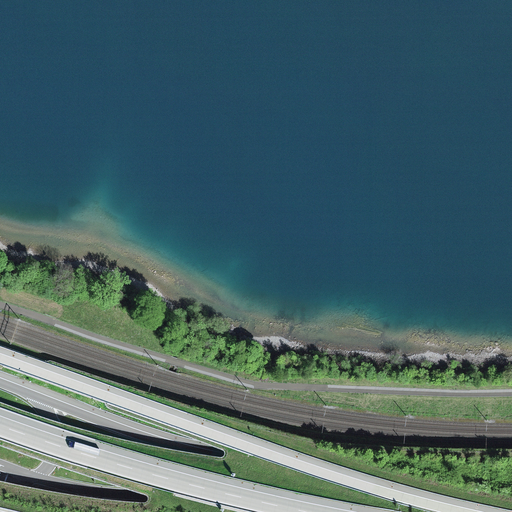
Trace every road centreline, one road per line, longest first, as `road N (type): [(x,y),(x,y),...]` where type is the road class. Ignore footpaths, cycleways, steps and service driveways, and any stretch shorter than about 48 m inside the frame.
road 1 (track): [(511,391),(257,386),(0,306)]
road 2 (motorway): [(511,470),(221,456),(33,394)]
road 3 (motorway): [(463,511),(0,357)]
road 4 (primary): [(511,471),(178,500),(92,498)]
road 5 (motorway): [(309,511),(0,424)]
